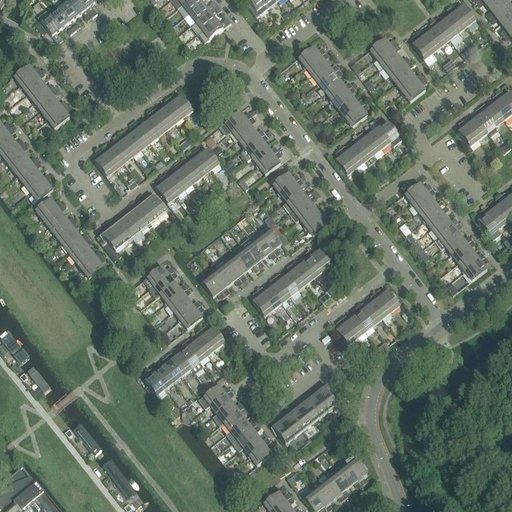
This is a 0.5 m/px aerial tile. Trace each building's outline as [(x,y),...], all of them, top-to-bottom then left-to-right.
[(78,20),(87,13),(76,0),(67,0),(64,3),(78,20)] [(76,0),(87,13),(90,18),(95,14),(91,10),(95,7),(91,2),(89,0),(76,0)] [(176,0),(171,4),(178,13),(182,9),(194,0),(176,0)] [(194,0),(182,9),(189,18),(203,7),(200,3),(203,0),(194,0)] [(256,20),(268,12),(258,0),(246,0),(245,1),(249,6),(246,8),(256,20)] [(272,0),(258,0),(268,12),(276,5),(272,0)] [(483,0),(476,6),(479,9),(484,5),(488,11),(501,0),(483,0)] [(492,16),(487,20),(490,23),(511,6),(510,5),(508,6),(503,0),(501,0),(488,11),(492,16)] [(69,27),(78,20),(64,3),(56,9),(59,13),(69,27)] [(501,28),(511,19),(511,10),(511,9),(511,7),(511,6),(490,23),(492,26),(497,22),(501,28)] [(191,30),(210,15),(203,7),(189,18),(195,26),(191,30)] [(455,8),(452,10),(467,30),(469,31),(470,31),(469,29),(476,24),(464,8),(459,13),(455,8)] [(452,18),(447,22),(459,37),(466,32),(467,33),(468,31),(452,10),(448,13),(452,18)] [(61,33),(69,27),(59,13),(50,20),(61,33)] [(61,33),(50,20),(46,15),(38,22),(40,25),(35,29),(42,38),(47,34),(52,40),(61,33)] [(198,38),(216,24),(210,15),(191,30),(198,38)] [(503,40),(511,32),(511,19),(501,28),(505,33),(500,37),(503,40)] [(438,21),(435,23),(451,45),(455,49),(463,42),(459,37),(447,22),(442,26),(438,21)] [(435,31),(430,35),(442,50),(449,45),(450,46),(451,45),(435,23),(431,26),(435,31)] [(205,47),(223,33),(216,24),(198,38),(205,47)] [(511,41),(511,32),(503,40),(505,43),(510,39),(511,41)] [(420,34),(418,37),(434,58),(436,57),(435,56),(442,50),(430,35),(424,39),(420,34)] [(418,44),(413,49),(425,64),(432,58),(433,59),(434,58),(418,37),(414,39),(418,44)] [(385,42),(370,54),(376,61),(374,62),(376,64),(397,47),(395,44),(389,48),(385,42)] [(384,72),(399,60),(394,54),(400,50),(397,47),(376,64),(377,65),(378,64),(384,72)] [(304,72),(325,55),(323,52),(318,55),(314,50),(298,62),(304,69),(303,70),(304,72)] [(312,79),(327,67),(323,62),(328,58),(325,55),(304,72),(305,73),(306,72),(312,79)] [(399,60),(384,72),(389,78),(388,79),(389,81),(411,64),(408,61),(402,65),(399,60)] [(411,64),(389,81),(390,83),(391,82),(397,89),(397,88),(412,77),(407,71),(413,67),(411,64)] [(317,89),(339,72),(336,69),(331,73),(327,67),(312,79),(317,86),(316,87),(317,89)] [(30,69),(14,81),(20,88),(19,89),(20,91),(42,74),(39,71),(34,75),(30,69)] [(339,72),(317,89),(319,90),(320,89),(322,92),(318,95),(321,100),(325,96),(341,84),(336,79),(341,75),(339,72)] [(28,98),(43,86),(39,81),(44,77),(42,74),(20,91),(21,92),(23,91),(28,98)] [(397,88),(397,89),(402,96),(401,96),(402,98),(424,81),(421,78),(416,82),(412,77),(397,88)] [(424,81),(402,98),(403,100),(405,99),(410,106),(425,94),(421,88),(428,83),(426,80),(424,81)] [(369,83),(365,86),(370,93),(374,90),(369,83)] [(331,106),(352,89),(350,86),(345,90),(341,84),(325,96),(331,103),(329,104),(331,106)] [(43,86),(28,98),(33,105),(32,106),(33,108),(34,108),(55,91),(53,88),(48,92),(43,86)] [(339,113),(354,101),(350,96),(354,92),(352,89),(331,106),(332,108),(333,107),(339,113)] [(34,108),(33,108),(35,109),(36,108),(41,115),(57,103),(52,98),(58,94),(55,91),(34,108)] [(511,97),(510,95),(504,99),(500,94),(497,97),(511,115),(511,97)] [(511,118),(511,115),(497,97),(494,99),(498,104),(493,108),(504,124),(511,118)] [(172,98),(169,101),(185,122),(187,121),(186,120),(194,114),(186,104),(182,98),(176,103),(172,98)] [(184,123),(185,122),(169,101),(166,103),(169,108),(164,112),(175,128),(183,122),(184,123)] [(344,123),(365,106),(363,103),(358,107),(354,101),(339,113),(344,120),(343,121),(344,123)] [(57,103),(41,115),(47,122),(45,123),(47,125),(68,108),(66,105),(61,109),(57,103)] [(363,113),(368,109),(365,106),(344,123),(345,124),(346,123),(352,131),(368,119),(363,113)] [(504,124),(493,108),(487,112),(483,107),(480,110),(497,131),(498,130),(497,129),(504,124)] [(66,115),(71,111),(68,108),(47,125),(48,126),(49,125),(55,133),(70,121),(66,115)] [(481,117),(475,122),(487,137),(490,141),(499,134),(497,131),(480,110),(477,112),(481,117)] [(155,112),(152,114),(168,135),(170,134),(169,133),(175,128),(164,112),(159,116),(155,112)] [(152,121),(147,126),(159,141),(167,135),(167,136),(168,135),(152,114),(149,117),(152,121)] [(225,127),(219,132),(226,140),(231,137),(252,120),(250,117),(245,121),(240,115),(225,127)] [(239,144),(254,133),(250,127),(254,123),(252,120),(231,137),(232,139),(233,138),(239,144)] [(487,137),(475,122),(470,126),(466,121),(463,123),(479,145),(481,143),(480,142),(487,137)] [(478,146),(479,145),(463,123),(460,126),(464,131),(458,135),(470,150),(477,145),(478,146)] [(378,124),(375,126),(391,147),(393,150),(402,143),(399,139),(387,124),(381,128),(378,124)] [(0,138),(11,130),(9,127),(4,131),(0,125),(0,138)] [(138,125),(135,128),(151,149),(153,147),(152,146),(159,141),(147,126),(142,129),(138,125)] [(389,149),(391,147),(375,126),(371,129),(375,133),(370,138),(382,153),(389,148),(389,149)] [(135,135),(130,139),(142,154),(149,149),(150,150),(151,149),(135,128),(131,130),(135,135)] [(9,131),(0,138),(0,152),(13,142),(9,137),(14,133),(11,130),(9,131)] [(244,154),(265,137),(263,134),(258,138),(254,133),(239,144),(244,151),(243,152),(244,154)] [(244,154),(241,156),(248,165),(252,161),(267,150),(263,144),(268,141),(265,137),(244,154)] [(382,153),(370,138),(364,142),(361,137),(358,139),(374,161),(376,160),(375,158),(382,153)] [(121,138),(118,141),(134,162),(136,161),(135,160),(142,154),(130,139),(124,143),(121,138)] [(376,163),(374,161),(358,139),(354,142),(358,147),(353,151),(365,166),(368,170),(376,163)] [(118,148),(113,152),(125,167),(132,162),(133,163),(134,162),(118,141),(114,144),(118,148)] [(13,142),(0,152),(0,156),(4,161),(3,162),(4,163),(25,147),(22,144),(18,148),(13,142)] [(511,151),(510,150),(507,146),(503,149),(507,154),(510,152),(511,151)] [(25,147),(4,163),(5,165),(6,164),(11,171),(26,159),(23,154),(28,150),(25,147)] [(222,155),(218,150),(213,154),(216,159),(222,155)] [(257,171),(279,154),(276,151),(271,155),(267,150),(252,161),(257,168),(256,170),(257,171)] [(365,166),(353,151),(347,155),(343,151),(341,153),(357,174),(359,173),(358,172),(365,166)] [(125,167),(113,152),(107,156),(104,152),(101,154),(117,175),(119,174),(118,173),(125,167)] [(198,152),(195,155),(212,176),(214,175),(213,173),(220,168),(208,153),(202,157),(198,152)] [(356,175),(357,174),(341,153),(337,155),(341,160),(335,164),(347,180),(355,174),(356,175)] [(101,161),(95,166),(107,181),(115,175),(116,176),(117,175),(101,154),(97,157),(101,161)] [(279,154),(257,171),(258,173),(260,172),(266,179),(281,167),(276,161),(281,158),(279,154)] [(411,154),(402,161),(403,162),(405,165),(410,162),(414,159),(411,154)] [(196,162),(191,166),(202,181),(210,176),(211,177),(212,176),(195,155),(192,157),(196,162)] [(26,159),(11,171),(17,178),(16,179),(17,180),(38,164),(36,161),(31,165),(26,159)] [(38,164),(17,180),(18,182),(20,181),(25,188),(40,176),(36,171),(41,167),(38,164)] [(161,164),(154,169),(157,173),(164,168),(161,164)] [(227,167),(224,170),(227,174),(229,177),(237,171),(231,164),(227,167)] [(181,166),(178,168),(195,189),(196,188),(195,187),(202,181),(191,166),(185,171),(181,166)] [(151,168),(143,174),(148,180),(156,175),(151,168)] [(179,176),(174,180),(185,195),(192,189),(193,190),(195,189),(178,168),(175,171),(179,176)] [(40,176),(25,188),(30,195),(29,196),(30,197),(52,181),(49,178),(44,182),(43,181),(40,176)] [(278,198),(300,181),(298,179),(293,182),(288,176),(273,188),(279,196),(277,197),(278,198)] [(164,179),(161,181),(178,202),(179,201),(178,200),(185,195),(174,180),(168,184),(164,179)] [(52,181),(30,197),(32,199),(33,198),(39,205),(40,207),(49,200),(50,200),(48,198),(53,194),(49,188),(54,184),(52,181)] [(162,189),(156,193),(168,208),(176,202),(177,203),(178,202),(161,181),(158,184),(162,189)] [(287,206),(302,194),(298,189),(303,185),(300,181),(278,198),(280,200),(281,199),(287,206)] [(240,185),(239,187),(245,194),(246,193),(249,191),(243,183),(240,185)] [(410,208),(432,191),(429,188),(424,192),(420,187),(405,198),(411,206),(409,207),(410,208)] [(418,216),(433,204),(429,199),(434,195),(432,191),(410,208),(412,210),(413,209),(418,216)] [(289,217),(313,198),(311,196),(306,200),(302,194),(287,206),(283,209),(289,217)] [(511,198),(507,202),(503,197),(500,200),(511,214),(511,198)] [(167,217),(168,216),(154,198),(148,203),(145,200),(139,205),(141,208),(136,212),(149,229),(166,216),(167,217)] [(296,226),(300,223),(315,211),(311,206),(316,202),(313,198),(289,217),(296,226)] [(42,209),(36,214),(42,221),(40,222),(41,224),(62,207),(63,207),(61,204),(56,208),(51,202),(50,200),(49,200),(40,207),(42,209)] [(511,214),(500,200),(497,202),(501,207),(495,211),(507,226),(511,222),(511,214)] [(424,225),(445,209),(442,205),(437,209),(433,204),(418,216),(424,223),(422,224),(424,225)] [(62,207),(41,224),(43,225),(44,224),(49,231),(64,220),(65,219),(61,214),(65,210),(63,207),(62,207)] [(432,233),(447,221),(442,216),(447,212),(445,209),(424,225),(425,227),(426,226),(432,233)] [(507,226),(495,211),(490,216),(486,210),(483,213),(500,234),(501,233),(500,232),(507,226)] [(305,232),(327,216),(324,213),(320,217),(315,211),(300,223),(305,230),(304,231),(305,232)] [(133,242),(149,229),(136,212),(131,217),(128,214),(122,219),(124,222),(119,225),(133,242)] [(499,235),(500,234),(483,213),(479,215),(484,221),(478,225),(490,240),(498,234),(499,235)] [(313,240),(329,228),(325,223),(330,219),(327,216),(305,232),(306,234),(308,233),(313,240)] [(64,220),(49,231),(55,238),(54,239),(55,241),(76,224),(74,221),(69,225),(65,219),(64,220)] [(270,220),(265,224),(271,232),(276,227),(270,220)] [(437,242),(458,226),(456,222),(451,226),(447,221),(432,233),(437,240),(436,241),(437,242)] [(76,224),(55,241),(56,242),(57,241),(63,248),(78,236),(74,231),(79,228),(76,224)] [(117,255),(133,242),(119,225),(114,230),(111,227),(105,232),(107,235),(97,243),(114,266),(121,260),(117,255)] [(441,253),(445,250),(460,238),(456,233),(461,229),(458,226),(437,242),(434,244),(441,253)] [(267,229),(259,236),(276,258),(277,260),(280,258),(276,253),(282,248),(277,241),(267,229)] [(68,258),(89,241),(87,238),(82,242),(78,236),(63,248),(68,255),(67,256),(68,258)] [(259,236),(250,243),(253,246),(260,255),(265,261),(270,257),(274,263),(277,260),(276,258),(259,236)] [(406,239),(405,240),(412,248),(416,245),(410,236),(406,239)] [(450,259),(472,243),(469,240),(464,244),(460,238),(445,250),(451,257),(449,258),(450,259)] [(89,241),(68,258),(69,259),(71,258),(76,265),(91,253),(87,248),(92,245),(89,241)] [(412,248),(411,249),(414,252),(419,248),(420,249),(422,248),(418,243),(416,245),(412,248)] [(458,267),(473,255),(469,250),(474,246),(472,243),(450,259),(452,261),(453,260),(458,267)] [(507,251),(502,255),(504,259),(511,252),(511,250),(507,244),(504,247),(507,251)] [(330,253),(336,249),(332,245),(327,249),(330,253)] [(253,246),(244,253),(260,273),(263,271),(259,266),(265,261),(260,255),(253,246)] [(419,248),(414,252),(418,257),(422,254),(423,253),(420,249),(419,248)] [(257,276),(260,273),(244,253),(241,249),(233,255),(236,259),(247,275),(253,271),(257,276)] [(333,267),(321,252),(316,257),(312,252),(309,254),(326,276),(327,275),(326,273),(333,267)] [(81,275),(102,258),(100,255),(95,259),(91,253),(76,265),(81,272),(80,273),(81,275)] [(418,257),(421,261),(426,257),(423,253),(422,254),(418,257)] [(324,277),(326,276),(309,254),(306,257),(310,262),(304,266),(316,281),(323,275),(324,277)] [(464,276),(485,260),(483,257),(477,261),(473,255),(458,267),(464,274),(463,275),(464,276)] [(100,265),(105,262),(102,258),(81,275),(82,276),(84,275),(89,283),(105,271),(100,265)] [(242,279),(247,275),(236,259),(229,265),(228,264),(226,265),(241,284),(243,286),(246,284),(242,279)] [(472,284),(487,273),(482,267),(487,263),(485,260),(464,276),(465,278),(466,277),(472,284)] [(243,286),(241,284),(226,265),(225,266),(225,268),(219,273),(228,284),(230,288),(235,284),(239,289),(243,286)] [(316,281),(304,266),(299,270),(295,265),(292,267),(305,284),(309,289),(310,288),(309,286),(316,281)] [(309,289),(305,284),(292,267),(289,270),(293,275),(287,279),(299,294),(306,289),(307,290),(309,289)] [(147,282),(144,284),(151,293),(153,291),(174,275),(172,272),(167,275),(162,270),(147,282)] [(230,288),(228,284),(219,273),(211,278),(211,277),(209,278),(214,284),(226,299),(228,297),(225,292),(230,288)] [(176,287),(174,284),(172,282),(176,278),(174,275),(153,291),(154,293),(155,292),(160,299),(176,287)] [(226,299),(214,284),(209,278),(207,280),(208,281),(201,286),(213,301),(218,297),(222,302),(226,299)] [(299,294),(287,279),(282,283),(278,278),(275,281),(278,284),(291,302),(293,301),(292,300),(299,294)] [(291,302),(278,284),(275,281),(271,283),(275,288),(270,292),(282,307),(289,302),(290,303),(291,302)] [(166,308),(187,292),(185,289),(180,293),(176,287),(160,299),(166,306),(165,307),(166,308)] [(174,316),(189,304),(185,299),(190,295),(187,292),(166,308),(167,309),(168,309),(174,316)] [(282,307),(270,292),(265,297),(261,292),(258,294),(274,316),(276,314),(275,313),(282,307)] [(273,317),(274,316),(258,294),(254,296),(258,302),(253,306),(264,321),(272,315),(273,317)] [(400,309),(388,294),(382,299),(379,294),(375,296),(392,318),(394,316),(393,315),(400,309)] [(391,319),(392,318),(375,296),(372,299),(376,304),(371,308),(383,323),(390,318),(391,319)] [(179,325),(201,309),(198,306),(193,310),(189,304),(174,316),(179,323),(178,324),(179,325)] [(383,323),(371,308),(365,312),(362,307),(358,309),(375,331),(377,330),(376,329),(383,323)] [(187,333),(203,321),(198,316),(203,312),(201,309),(179,325),(181,327),(182,326),(187,333)] [(375,331),(358,309),(355,312),(359,317),(354,321),(366,336),(372,331),(375,335),(377,333),(375,331)] [(366,336),(354,321),(348,325),(344,320),(341,323),(358,344),(360,343),(359,342),(366,336)] [(357,346),(358,344),(341,323),(338,325),(342,330),(336,335),(348,350),(356,344),(357,346)] [(226,346),(214,331),(208,335),(204,330),(201,333),(218,354),(220,357),(221,356),(218,352),(226,346)] [(220,357),(218,354),(201,333),(198,335),(202,340),(196,345),(208,360),(215,355),(218,359),(220,357)] [(29,361),(7,334),(0,339),(22,366),(29,361)] [(208,360),(196,345),(191,349),(187,343),(184,346),(200,368),(202,366),(201,365),(208,360)] [(184,354),(179,358),(191,373),(195,378),(203,371),(200,368),(184,346),(181,348),(184,354)] [(381,355),(388,349),(386,346),(378,352),(381,355)] [(191,373),(179,358),(174,362),(170,357),(167,359),(183,381),(185,380),(184,378),(191,373)] [(182,382),(183,381),(167,359),(164,362),(168,367),(162,371),(174,386),(181,381),(182,382)] [(51,391),(34,370),(29,374),(47,395),(51,391)] [(174,386),(162,371),(157,375),(153,370),(150,372),(166,394),(168,393),(167,392),(174,386)] [(165,395),(166,394),(150,372),(146,375),(150,380),(145,384),(150,391),(147,393),(153,402),(156,399),(157,400),(164,394),(165,395)] [(24,376),(20,379),(23,384),(28,380),(24,376)] [(312,400),(306,404),(321,423),(322,422),(321,420),(337,408),(341,413),(346,409),(329,387),(318,395),(316,392),(310,397),(312,400)] [(204,401),(199,404),(206,413),(209,410),(231,394),(228,391),(223,395),(219,389),(204,401)] [(217,418),(232,406),(228,401),(233,397),(231,394),(209,410),(210,412),(211,411),(217,418)] [(319,424),(320,423),(306,405),(301,408),(299,405),(293,410),(295,413),(290,417),(303,435),(318,423),(319,424)] [(217,418),(213,421),(220,430),(223,428),(244,411),(241,408),(237,412),(232,406),(217,418)] [(230,435),(246,423),(241,418),(246,414),(244,411),(223,428),(224,429),(225,428),(230,435)] [(278,427),(272,431),(287,449),(288,448),(287,447),(303,435),(290,417),(284,421),(282,419),(275,424),(278,427)] [(230,435),(226,439),(233,447),(257,428),(255,425),(250,429),(246,423),(230,435)] [(102,454),(81,428),(73,434),(94,460),(102,454)] [(257,428),(233,447),(239,456),(244,452),(259,440),(255,435),(260,431),(257,428)] [(69,432),(65,436),(69,441),(73,437),(69,432)] [(249,462),(270,445),(268,442),(263,446),(259,440),(244,452),(249,459),(248,460),(249,462)] [(268,452),(273,448),(270,445),(249,462),(250,463),(251,462),(257,470),(273,458),(268,452)] [(111,461),(101,469),(134,511),(144,503),(111,461)] [(361,481),(367,477),(355,462),(347,467),(347,466),(345,467),(362,489),(365,486),(361,481)] [(344,466),(336,473),(337,475),(350,491),(355,487),(359,491),(362,489),(345,467),(345,468),(344,466)] [(55,511),(43,497),(41,498),(33,487),(34,486),(31,482),(28,483),(20,473),(0,489),(0,508),(2,511),(55,511)] [(344,495),(350,491),(337,475),(331,480),(330,479),(328,481),(345,502),(348,500),(344,495)] [(342,505),(345,502),(328,481),(327,482),(327,483),(320,488),(332,504),(338,500),(342,505)] [(330,511),(327,508),(332,504),(320,488),(313,494),(313,493),(311,494),(325,511),(330,511)] [(308,490),(299,497),(310,511),(325,511),(311,494),(308,490)] [(275,511),(290,500),(288,497),(283,501),(279,495),(263,507),(267,511),(275,511)] [(291,511),(288,507),(293,504),(290,500),(275,511),(291,511)]
